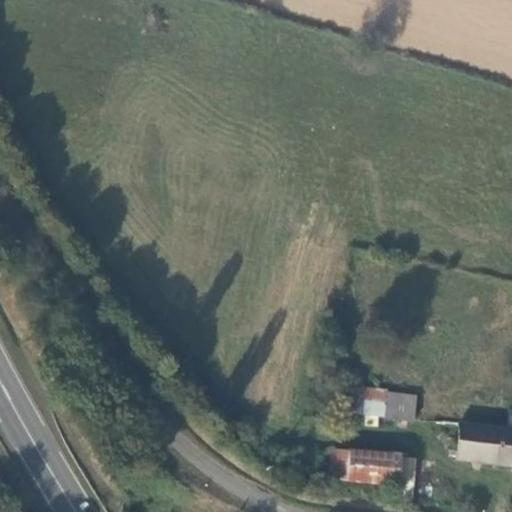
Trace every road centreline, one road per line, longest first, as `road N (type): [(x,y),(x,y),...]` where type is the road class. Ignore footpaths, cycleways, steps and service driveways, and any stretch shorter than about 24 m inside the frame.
road 1 (unclassified): [(280,511),(221,476),(158,416),(34,238),(0,173)]
road 2 (primary): [(75,511),(0,378)]
